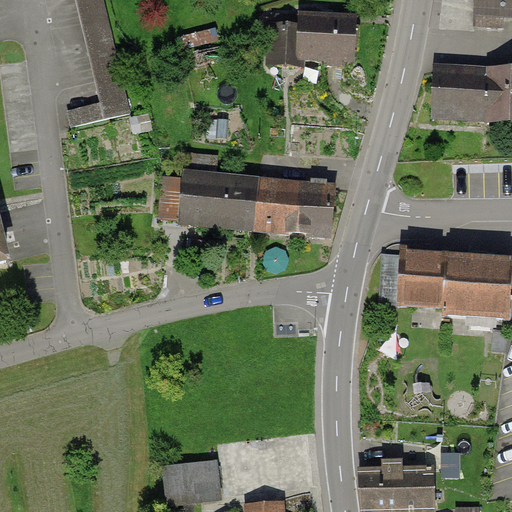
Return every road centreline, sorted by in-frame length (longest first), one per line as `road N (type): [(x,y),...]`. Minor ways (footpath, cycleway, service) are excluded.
road 1 (tertiary): [(0,357),(256,293),(346,297)]
road 2 (tertiary): [(367,209),(417,0)]
road 3 (tertiary): [(346,511),(337,364),(346,297)]
road 4 (residential): [(367,209),(430,217),(511,210)]
